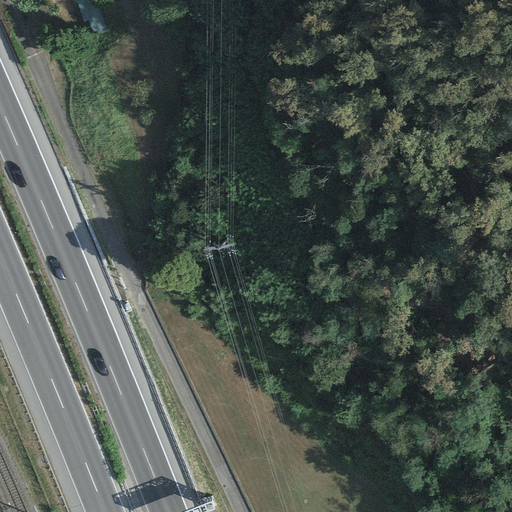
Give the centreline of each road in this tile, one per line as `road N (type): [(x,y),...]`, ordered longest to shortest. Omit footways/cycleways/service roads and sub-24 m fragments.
road 1 (motorway): [(167,511),(0,108)]
road 2 (motorway): [(0,262),(102,511)]
